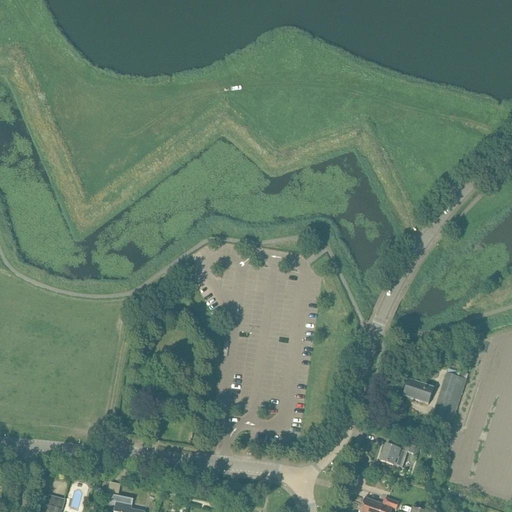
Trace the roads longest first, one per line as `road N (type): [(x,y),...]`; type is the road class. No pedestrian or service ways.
road 1 (tertiary): [(300,482),(345,433),(371,339),(422,243),(511,151)]
road 2 (tertiary): [(300,482),(268,470),(30,444)]
